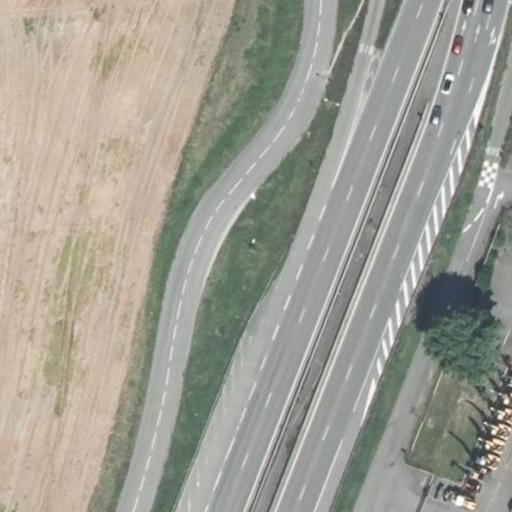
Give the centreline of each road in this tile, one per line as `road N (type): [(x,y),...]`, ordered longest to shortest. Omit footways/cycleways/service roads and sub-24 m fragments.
road 1 (unclassified): [(322,0),(293,110),(219,202),(185,274),(131,511)]
road 2 (trunk): [(427,0),(224,511)]
road 3 (trunk): [(292,511),(462,78),(483,0)]
road 4 (track): [(106,511),(170,198),(253,0)]
road 5 (unclassified): [(362,511),(477,214)]
